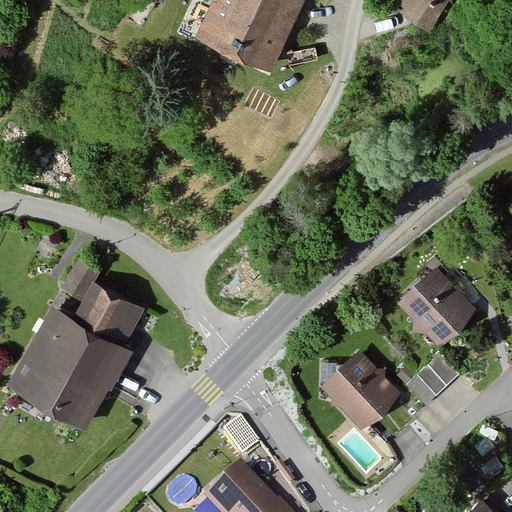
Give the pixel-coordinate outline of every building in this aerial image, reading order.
[(303,0),(214,0),(198,34),(269,69),(303,0)] [(452,0),(403,0),(395,14),(432,35),(452,0)] [(154,301),(78,259),(9,381),(85,423),(154,301)] [(478,306),(436,264),(399,302),(441,343),(478,306)] [(402,395),(362,349),(322,383),(362,430),(402,395)] [(460,374),(441,354),(410,384),(429,403),(460,374)] [(292,511),(244,461),(206,498),(218,511),(292,511)] [(497,511),(485,498),(468,511),(497,511)]
